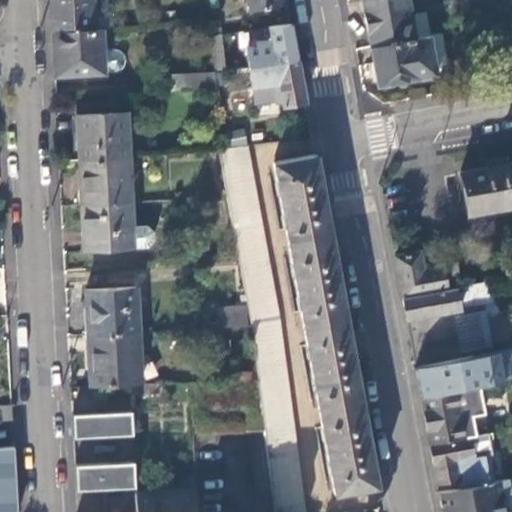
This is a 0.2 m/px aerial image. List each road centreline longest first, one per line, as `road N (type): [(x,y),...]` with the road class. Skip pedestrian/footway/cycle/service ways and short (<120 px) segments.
road 1 (residential): [(19,42),(47,511)]
road 2 (tertiary): [(345,141),(415,511)]
road 3 (residential): [(511,112),(345,141)]
road 4 (tertiary): [(315,0),(345,141)]
